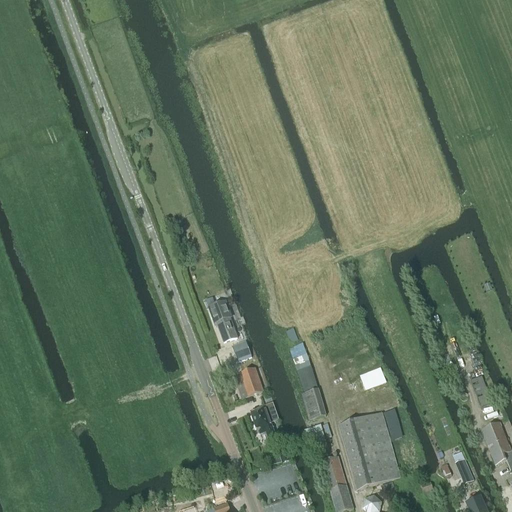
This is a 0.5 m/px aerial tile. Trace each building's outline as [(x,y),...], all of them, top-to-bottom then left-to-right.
[(213,299),(205,301),(208,310),(214,325),(216,325),(218,328),(224,345),(237,340),(233,328),(229,318),(231,318),(228,309),(226,303),(216,307),(213,299)] [(237,364),(252,359),(246,343),(231,348),(237,364)] [(303,345),(290,351),(305,396),(303,397),(311,423),(325,419),(318,392),(311,368),(303,345)] [(242,401),(263,394),(255,370),(233,377),(242,401)] [(480,379),(470,383),(481,410),(491,406),(480,379)] [(272,405),(252,412),(253,415),(251,416),(257,434),(259,433),(260,436),(266,434),(268,439),(274,436),(270,424),(278,421),(272,405)] [(356,492),(399,480),(381,416),(337,428),(356,492)] [(499,424),(481,432),(495,467),(506,463),(510,473),(511,472),(511,452),(510,453),(499,424)] [(328,454),(321,427),(310,431),(304,432),(308,448),(309,447),(312,447),(315,458),(328,454)] [(282,465),(289,462),(284,447),(277,449),(282,465)] [(334,511),(352,511),(353,511),(337,459),(321,464),(334,511)] [(464,486),(473,482),(464,461),(454,465),(464,486)] [(441,468),(445,480),(451,478),(446,466),(441,468)] [(392,484),(381,488),(384,496),(395,492),(392,484)] [(425,499),(434,496),(429,484),(420,487),(425,499)] [(363,511),(379,511),(382,504),(374,497),(364,500),(362,510),(363,511)] [(468,511),(485,511),(480,500),(466,506),(468,511)]
